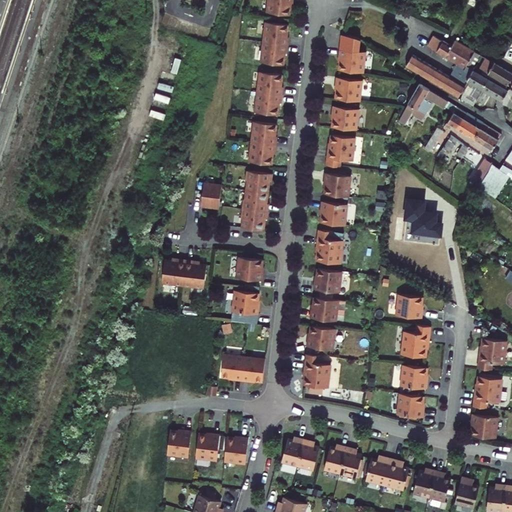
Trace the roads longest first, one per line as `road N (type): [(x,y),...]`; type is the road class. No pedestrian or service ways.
road 1 (residential): [(314,10),(287,247)]
road 2 (residential): [(449,442),(346,415),(270,406)]
road 3 (residential): [(287,247),(270,406)]
road 4 (residential): [(449,442),(463,321)]
